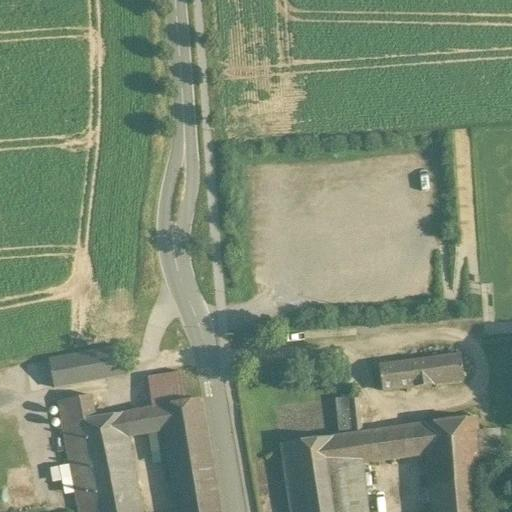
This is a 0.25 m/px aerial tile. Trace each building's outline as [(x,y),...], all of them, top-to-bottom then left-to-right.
[(120,348),(80,355),(85,383),(125,376),(120,348)] [(55,389),(85,383),(80,355),(50,360),(55,389)] [(379,366),(382,391),(464,381),(461,356),(379,366)] [(144,382),(148,410),(159,408),(188,404),(183,375),(144,382)] [(124,414),(96,419),(92,397),(57,403),(78,511),(129,511),(142,510),(129,438),(124,414)] [(336,400),(340,437),(352,436),(348,399),(336,400)] [(188,404),(159,408),(164,432),(175,494),(191,491),(194,511),(221,511),(202,401),(188,404)] [(354,433),(362,432),(359,401),(350,401),(354,433)] [(148,410),(145,411),(149,435),(164,432),(159,408),(148,410)] [(129,438),(149,435),(145,411),(124,414),(129,438)] [(477,419),(420,427),(426,455),(427,455),(429,490),(430,490),(432,511),(483,511),(480,466),(478,433),(477,419)] [(404,429),(407,457),(426,455),(420,427),(404,429)] [(340,437),(281,446),(290,511),(368,511),(363,464),(407,457),(404,429),(352,436),(340,437)] [(478,433),(480,466),(502,464),(499,431),(478,433)]
